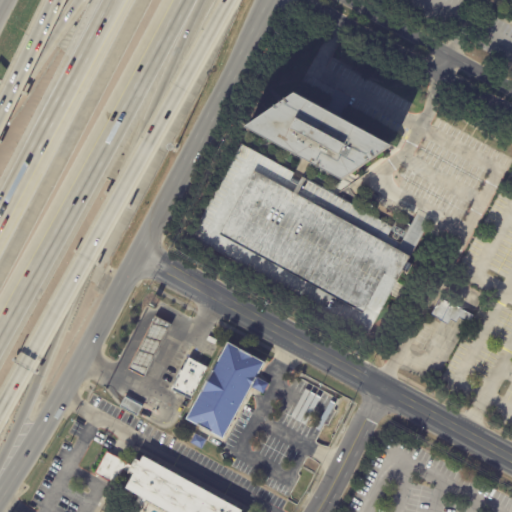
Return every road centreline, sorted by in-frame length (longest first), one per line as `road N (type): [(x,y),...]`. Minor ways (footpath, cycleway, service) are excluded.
road 1 (secondary): [(0,487),(49,414),(271,0)]
road 2 (motorway): [(0,460),(196,0)]
road 3 (motorway): [(0,407),(226,0)]
road 4 (motorway): [(0,327),(184,0)]
road 5 (tertiary): [(138,251),(378,389)]
road 6 (motorway): [(113,0),(0,217)]
road 7 (residential): [(297,0),(511,113)]
road 8 (residential): [(511,89),(346,0)]
road 9 (tertiary): [(378,389),(511,461)]
road 10 (residential): [(378,389),(315,511)]
road 11 (motorway): [(77,0),(0,106)]
